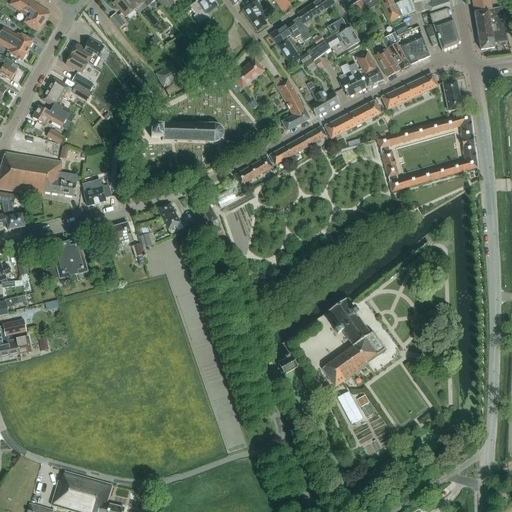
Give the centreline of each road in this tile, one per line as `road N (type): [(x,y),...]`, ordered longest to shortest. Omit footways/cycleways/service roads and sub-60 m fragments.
road 1 (tertiary): [(489,448),(492,231),(472,67)]
road 2 (residential): [(469,56),(433,65),(186,190)]
road 3 (unclassified): [(266,452),(158,483),(121,481),(33,457),(0,425)]
road 4 (unclassified): [(186,190),(229,273),(283,436)]
road 5 (unclassified): [(0,242),(186,190)]
road 6 (residential): [(0,147),(71,14)]
